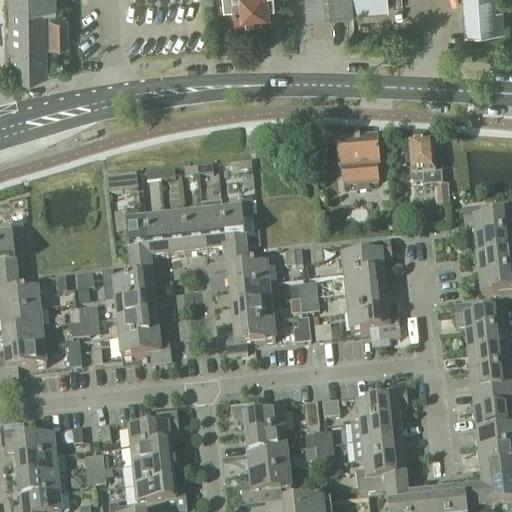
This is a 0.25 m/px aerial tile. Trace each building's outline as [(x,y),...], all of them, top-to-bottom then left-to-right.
[(7,0),(9,76),(46,75),(45,18),(49,18),(49,45),(67,45),(66,17),(54,17),(53,0),(7,0)] [(224,0),(225,8),(236,7),(237,18),(257,17),(257,15),(269,14),(268,2),(273,1),(272,0),(224,0)] [(306,0),(308,15),(354,13),(354,12),(388,10),(386,0),(306,0)] [(463,0),(465,32),(504,30),(501,0),(463,0)] [(375,169),(378,169),(375,139),(336,143),(339,173),(341,173),(342,189),(377,186),(375,169)] [(410,147),(412,186),(423,185),(423,189),(435,188),(436,210),(448,209),(446,187),(441,188),(440,176),(435,177),(433,145),(425,145),(421,141),(412,141),(410,147)] [(250,163),(246,164),(231,166),(232,174),(246,172),(251,172),(250,163)] [(211,168),(197,169),(198,178),(212,176),(211,168)] [(198,178),(197,169),(183,171),(184,179),(198,178)] [(173,172),(159,173),(160,182),(174,181),(173,172)] [(160,182),(159,173),(144,175),(146,183),(160,182)] [(135,177),(107,180),(106,180),(108,196),(137,193),(135,177)] [(230,213),(222,214),(226,253),(225,253),(226,262),(246,260),(245,251),(259,249),(256,224),(252,224),(249,201),(229,203),(230,213)] [(201,206),(203,216),(207,255),(225,253),(226,253),(222,214),(221,204),(201,206)] [(474,232),(474,241),(511,236),(511,207),(462,213),(464,233),(474,232)] [(126,235),(130,273),(150,271),(149,261),(145,222),(136,223),(135,213),(114,215),(117,236),(126,235)] [(203,216),(183,218),(187,257),(207,255),(203,216)] [(183,218),(164,220),(169,259),(187,257),(183,218)] [(164,220),(145,222),(149,261),(169,259),(164,220)] [(0,286),(17,285),(14,259),(24,258),(20,226),(0,228),(1,238),(0,238),(0,286)] [(511,236),(474,241),(477,260),(511,256),(511,236)] [(341,259),(343,279),(383,275),(382,266),(392,265),(390,245),(369,247),(370,256),(341,259)] [(312,253),(314,268),(322,267),(320,252),(312,253)] [(301,254),(293,255),(285,256),(286,271),(294,270),(302,269),(301,254)] [(511,256),(477,260),(479,279),(511,275),(511,256)] [(246,269),(246,260),(226,262),(229,292),(269,288),(267,267),(246,269)] [(151,280),(150,271),(130,273),(131,282),(113,284),(112,275),(101,276),(104,305),(114,304),(114,305),(154,301),(151,280)] [(343,279),(345,299),(385,294),(383,275),(343,279)] [(511,275),(479,279),(481,299),(490,298),(498,297),(500,307),(511,305),(511,275)] [(92,278),(83,278),(76,279),(77,293),(85,293),(93,292),(92,278)] [(55,282),(57,296),(66,295),(64,281),(55,282)] [(0,317),(40,313),(37,292),(18,295),(17,285),(0,286),(0,317)] [(271,307),(269,288),(229,292),(231,311),(271,307)] [(316,290),(307,291),(309,302),(317,302),(316,290)] [(298,291),(300,303),(309,302),(307,291),(298,291)] [(345,299),(347,318),(387,313),(385,294),(345,299)] [(114,305),(116,323),(156,319),(154,301),(114,305)] [(309,302),(300,303),(301,315),(310,314),(309,302)] [(317,302),(309,302),(310,314),(319,313),(317,302)] [(273,326),(271,307),(231,311),(233,330),(273,326)] [(465,329),(466,338),(511,332),(511,314),(511,313),(503,314),(485,316),(484,307),(473,308),(453,310),(455,330),(465,329)] [(0,317),(0,322),(2,336),(42,332),(40,313),(0,317)] [(387,313),(347,318),(350,337),(379,334),(380,344),(400,342),(398,321),(388,323),(387,313)] [(87,315),(78,316),(80,327),(88,326),(87,315)] [(70,316),(71,328),(80,327),(78,316),(70,316)] [(116,323),(118,343),(158,338),(156,319),(116,323)] [(293,333),(295,348),(310,346),(309,332),(308,323),(297,324),(298,333),(293,333)] [(88,326),(80,327),(81,339),(90,338),(88,326)] [(275,345),(273,326),(233,330),(234,339),(225,340),(227,360),(247,358),(246,348),(275,345)] [(80,327),(71,328),(72,340),(81,339),(80,327)] [(331,344),(330,329),(314,331),(316,345),(331,344)] [(2,336),(4,355),(44,351),(42,332),(2,336)] [(511,332),(466,338),(468,357),(511,352),(511,332)] [(158,338),(118,343),(120,362),(149,359),(150,369),(171,367),(169,346),(159,347),(158,338)] [(79,347),(69,348),(70,359),(80,357),(79,347)] [(44,351),(4,355),(5,364),(0,364),(0,385),(18,383),(16,373),(46,370),(44,351)] [(511,352),(468,357),(470,376),(509,372),(511,371),(511,352)] [(94,370),(102,369),(101,354),(92,355),(94,370)] [(470,376),(472,395),(511,391),(509,372),(470,376)] [(472,395),(474,414),(511,410),(511,399),(511,391),(472,395)] [(357,407),(359,426),(399,422),(398,413),(407,412),(405,393),(385,395),(386,404),(357,407)] [(322,407),(323,422),(339,420),(337,406),(322,407)] [(319,432),(317,408),(308,409),(311,433),(319,432)] [(244,431),(245,439),(284,435),(282,415),(254,418),(253,409),(232,411),(232,412),(232,415),(234,422),(236,427),(236,431),(244,431)] [(511,410),(474,414),(476,433),(511,429),(511,410)] [(127,432),(129,452),(169,448),(169,439),(178,438),(176,419),(155,421),(156,429),(127,432)] [(351,427),(353,446),(401,441),(399,422),(359,426),(351,427)] [(511,429),(476,433),(478,452),(511,448),(511,429)] [(102,446),(110,445),(109,431),(100,431),(102,446)] [(74,449),(83,448),(81,433),(72,434),(74,449)] [(14,455),(15,464),(55,460),(52,440),(24,443),(23,434),(3,437),(5,456),(14,455)] [(245,439),(247,458),(286,453),(284,435),(245,439)] [(331,436),(322,437),(323,449),(332,448),(331,436)] [(308,451),(315,450),(323,449),(322,437),(313,438),(313,440),(307,441),(308,451)] [(356,466),(364,466),(363,464),(404,460),(401,441),(353,446),(356,466)] [(129,452),(131,471),(171,467),(169,448),(129,452)] [(332,448),(323,449),(325,461),(333,460),(332,448)] [(511,448),(478,452),(480,472),(511,468),(511,448)] [(323,449),(315,450),(316,462),(325,461),(323,449)] [(247,458),(249,477),(288,473),(286,453),(247,458)] [(15,464),(17,484),(57,480),(55,460),(15,464)] [(385,488),(385,493),(407,490),(407,485),(406,480),(404,460),(363,464),(364,466),(365,474),(354,475),(356,496),(377,494),(376,484),(384,483),(385,488)] [(103,462),(94,463),(95,475),(104,474),(103,462)] [(85,464),(87,476),(95,475),(94,463),(85,464)] [(131,471),(133,490),(173,486),(171,467),(131,471)] [(511,468),(480,472),(482,490),(482,491),(511,487),(511,468)] [(341,470),(330,471),(331,482),(337,481),(342,476),(341,470)] [(288,473),(249,477),(250,487),(240,488),(242,508),(282,504),(280,494),(290,493),(288,473)] [(104,474),(95,475),(97,487),(105,486),(104,474)] [(95,475),(87,476),(88,488),(97,487),(95,475)] [(17,484),(19,502),(67,497),(66,479),(57,480),(17,484)] [(173,486),(133,490),(135,510),(146,509),(146,511),(185,511),(184,494),(174,495),(173,486)] [(482,490),(473,491),(475,511),(494,510),(494,511),(511,511),(511,487),(482,491),(482,490)] [(407,490),(385,493),(387,511),(407,511),(406,498),(408,498),(407,490)] [(464,492),(444,494),(445,511),(475,511),(473,491),(469,491),(464,492)] [(101,511),(116,511),(116,508),(108,509),(106,493),(100,494),(101,511)] [(445,511),(444,494),(425,496),(426,511),(445,511)] [(426,511),(425,496),(408,498),(406,498),(407,511),(426,511)] [(20,511),(69,511),(67,497),(19,502),(20,511)]
